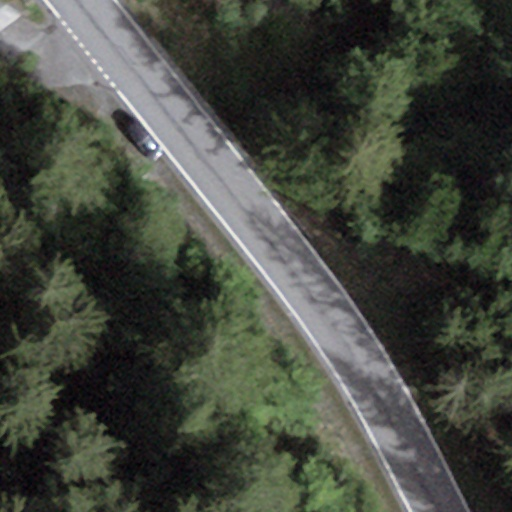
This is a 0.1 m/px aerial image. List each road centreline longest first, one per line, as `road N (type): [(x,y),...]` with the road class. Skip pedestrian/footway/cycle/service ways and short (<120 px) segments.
road 1 (tertiary): [(73,0),(356,363),(441,511)]
road 2 (track): [(129,69),(41,67),(0,26)]
